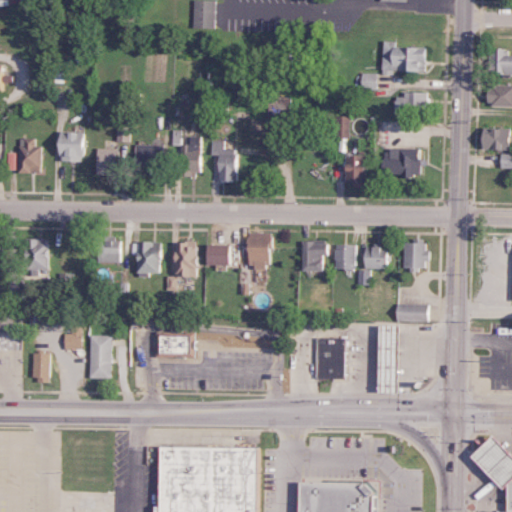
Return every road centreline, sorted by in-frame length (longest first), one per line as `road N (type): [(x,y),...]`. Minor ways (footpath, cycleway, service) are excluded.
road 1 (residential): [(511,214),(0,207)]
road 2 (primary): [(456,408),(0,412)]
road 3 (primary): [(456,408),(462,0)]
